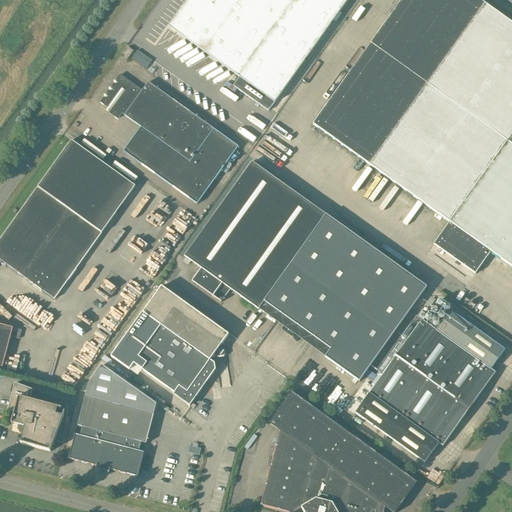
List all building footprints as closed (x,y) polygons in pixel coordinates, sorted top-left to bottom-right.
[(0,0),(0,37),(11,22),(12,22),(13,23),(14,23),(15,22),(16,22),(31,0),(0,0)] [(187,0),(180,10),(168,27),(239,77),(233,86),(269,111),(326,30),(334,20),(340,11),(348,0),(187,0)] [(363,56),(313,125),(369,165),(450,222),(434,245),(475,274),(491,252),(511,267),(511,23),(484,4),(478,0),(402,0),(402,1),(370,46),(363,56)] [(128,47),(121,57),(127,61),(128,58),(134,51),(128,47)] [(137,50),(131,59),(146,70),(152,61),(137,50)] [(34,57),(20,78),(28,84),(43,63),(34,57)] [(104,97),(100,103),(108,108),(111,111),(110,113),(109,113),(118,119),(122,114),(123,112),(126,114),(125,116),(124,116),(141,127),(157,139),(140,163),(197,205),(222,171),(236,151),(238,147),(214,129),(148,82),(142,90),(120,75),(116,80),(114,81),(114,83),(111,87),(109,88),(109,90),(106,94),(104,95),(104,97)] [(252,163),(185,257),(201,269),(192,282),(217,300),(213,297),(222,284),(231,290),(259,310),(264,302),(279,313),(341,226),(252,163)] [(0,263),(2,261),(3,262),(7,265),(23,277),(33,284),(42,271),(32,264),(70,211),(38,188),(0,240),(0,263)] [(153,206),(145,220),(155,226),(158,219),(162,222),(167,213),(153,206)] [(341,226),(279,313),(331,350),(325,357),(325,358),(359,382),(427,287),(375,250),(377,247),(365,239),(363,242),(341,226)] [(144,311),(111,357),(129,371),(134,364),(142,370),(174,393),(174,395),(190,406),(207,382),(216,370),(214,364),(210,361),(211,360),(215,354),(215,357),(226,355),(225,347),(221,345),(223,343),(227,337),(229,335),(161,287),(160,288),(144,311)] [(369,394),(355,413),(425,463),(439,444),(443,447),(496,373),(491,369),(505,350),(450,311),(436,330),(422,320),(419,318),(405,338),(403,336),(388,357),(393,360),(371,391),(369,394)] [(417,316),(402,336),(403,336),(405,338),(419,318),(417,316)] [(0,367),(3,368),(13,328),(0,324),(0,367)] [(75,435),(69,459),(98,466),(97,467),(109,470),(109,469),(137,477),(144,453),(139,452),(141,443),(146,444),(147,441),(148,436),(152,422),(153,417),(154,414),(156,405),(102,366),(88,385),(85,396),(78,426),(83,427),(80,436),(75,435)] [(13,393),(8,411),(15,412),(12,424),(13,424),(13,423),(18,425),(23,426),(21,433),(24,433),(24,434),(21,443),(20,444),(50,452),(64,417),(63,416),(63,417),(56,415),(58,409),(59,408),(33,401),(30,401),(31,396),(33,390),(15,384),(15,386),(13,393)] [(280,432),(261,505),(286,511),(294,511),(301,508),(303,511),(383,511),(385,507),(391,511),(395,511),(417,483),(291,393),(269,424),(280,432)] [(62,426),(56,441),(63,443),(68,429),(62,426)] [(189,446),(188,453),(199,456),(201,451),(201,449),(190,446),(189,446)]
